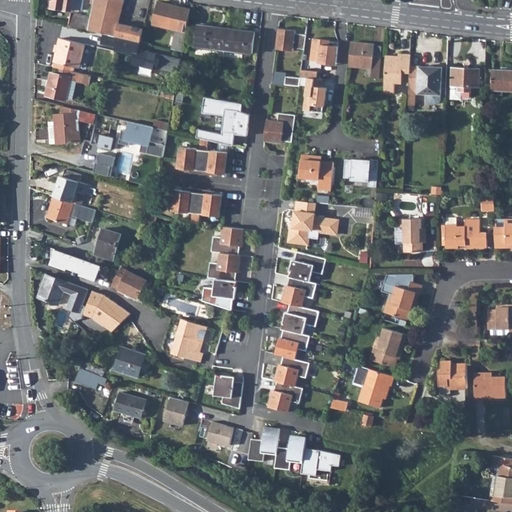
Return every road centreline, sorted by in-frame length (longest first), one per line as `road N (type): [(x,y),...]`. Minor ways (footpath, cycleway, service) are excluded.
road 1 (residential): [(268,229),(249,406),(322,428)]
road 2 (residential): [(18,259),(24,15)]
road 3 (residential): [(18,259),(106,290),(133,310),(165,360),(191,367)]
road 4 (residential): [(417,378),(456,273),(511,271)]
road 5 (residential): [(274,0),(255,154)]
road 6 (secondary): [(214,511),(135,460),(87,444)]
road 7 (residential): [(342,6),(335,142)]
road 8 (secondary): [(82,468),(124,475),(199,511)]
